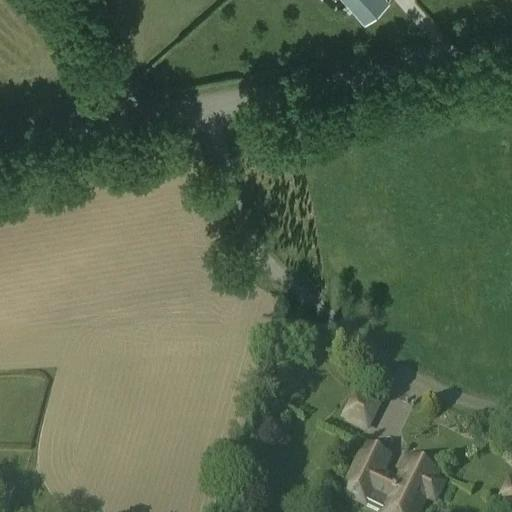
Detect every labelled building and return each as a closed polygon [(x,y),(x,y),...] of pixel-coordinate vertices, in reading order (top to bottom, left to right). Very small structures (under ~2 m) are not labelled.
[(345,0),(359,15),(375,0),(345,0)] [(371,434),(384,406),(357,394),(344,421),(371,434)] [(389,461),(364,450),(342,496),(367,508),(369,504),(385,511),(384,511),(419,511),(437,476),(408,462),(398,483),(381,476),(389,461)] [(511,511),(511,482),(508,480),(496,507),(507,511),(511,511)] [(7,511),(15,490),(0,484),(0,510),(5,511),(7,511)]
